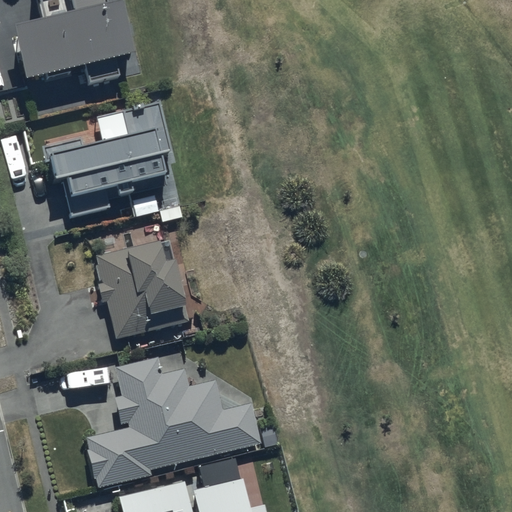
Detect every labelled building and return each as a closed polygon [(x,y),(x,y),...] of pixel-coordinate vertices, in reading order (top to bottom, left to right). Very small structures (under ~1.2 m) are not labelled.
[(122,62),(105,0),(20,0),(28,29),(0,36),(0,48),(11,89),(77,72),(81,88),(117,79),(113,64),(122,62)] [(27,167),(38,164),(44,189),(53,187),(62,222),(103,211),(99,196),(105,194),(107,203),(159,190),(157,182),(151,184),(146,163),(164,159),(150,106),(129,111),(126,100),(118,102),(118,104),(17,130),(27,167)] [(100,306),(109,343),(149,334),(152,347),(172,342),(169,329),(185,325),(171,268),(166,269),(160,246),(125,254),(124,252),(89,260),(91,270),(89,271),(92,286),(95,285),(96,288),(91,289),(95,307),(100,306)] [(143,473),(252,447),(243,407),(216,413),(209,383),(182,389),(178,372),(155,378),(151,361),(109,371),(116,399),(108,401),(114,428),(121,426),(122,431),(79,441),(82,453),(80,453),(87,482),(89,482),(91,491),(145,478),(143,473)] [(241,511),(235,483),(185,494),(188,511),(256,511),(256,510),(245,511),(241,511)] [(182,511),(176,488),(111,503),(113,511),(182,511)]
